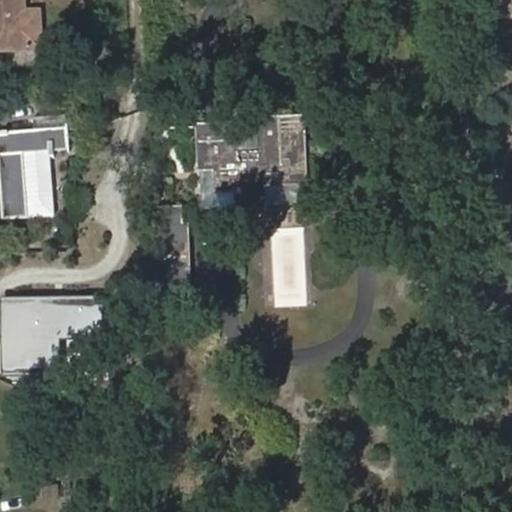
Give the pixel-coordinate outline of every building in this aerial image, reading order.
[(0,0),(0,49),(41,48),(40,8),(24,8),(23,0),(0,0)] [(511,0),(492,0),(493,10),(511,10),(511,0)] [(236,125),(201,127),(202,170),(217,170),(218,192),(237,192),(238,211),(266,210),(265,186),(307,185),(305,121),(257,122),(257,151),(237,152),(236,125)] [(67,148),(65,127),(0,132),(0,163),(4,216),(29,215),(25,152),(52,149),(67,148)] [(52,149),(25,152),(29,215),(57,214),(52,149)] [(193,316),(191,222),(185,222),(184,206),(156,208),(159,317),(193,316)] [(305,227),(272,227),(271,307),(305,307),(305,227)] [(99,296),(0,296),(0,372),(58,373),(58,339),(99,339),(99,296)]
